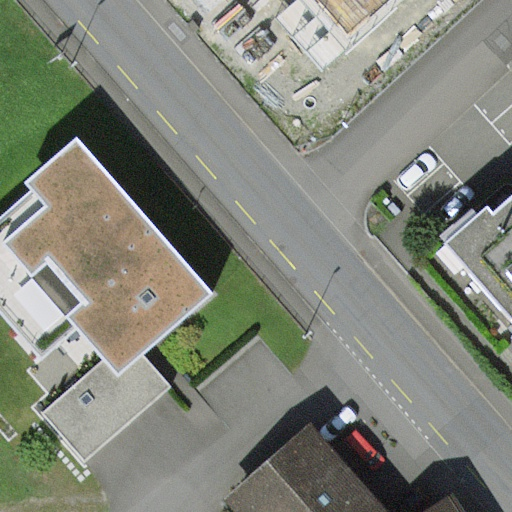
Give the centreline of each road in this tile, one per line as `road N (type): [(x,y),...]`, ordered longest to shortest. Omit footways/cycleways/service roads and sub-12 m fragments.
road 1 (tertiary): [(282,225),(511,483)]
road 2 (residential): [(282,225),(511,13)]
road 3 (tertiary): [(89,0),(282,225)]
